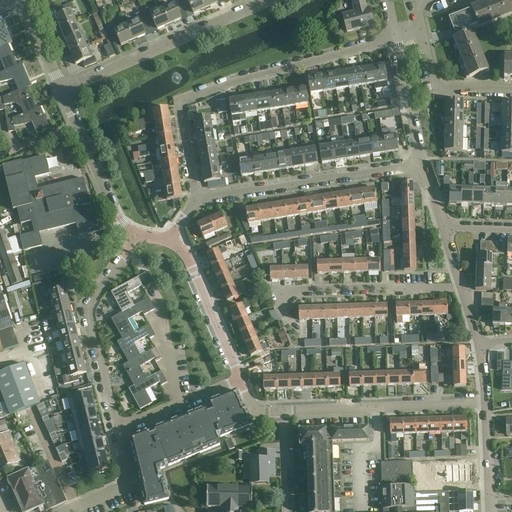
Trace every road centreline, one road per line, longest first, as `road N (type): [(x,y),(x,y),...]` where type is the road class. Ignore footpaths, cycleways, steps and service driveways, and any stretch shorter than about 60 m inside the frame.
road 1 (residential): [(395,37),(179,101),(194,200)]
road 2 (residential): [(194,200),(420,164)]
road 3 (residential): [(61,90),(267,0)]
road 4 (residential): [(115,429),(87,312),(135,233)]
road 5 (residential): [(483,403),(283,410)]
road 6 (residential): [(281,297),(298,289),(459,287)]
road 7 (residential): [(239,378),(186,256),(168,241)]
road 8 (residential): [(511,92),(433,90),(420,31)]
road 9 (residential): [(115,429),(239,378)]
road 10 (unclassified): [(420,164),(395,37)]
road 11 (residential): [(64,511),(128,484),(115,429)]
road 12 (residential): [(135,233),(119,220),(76,124)]
